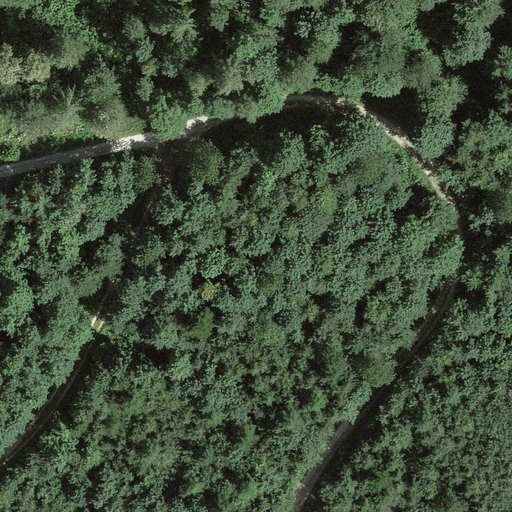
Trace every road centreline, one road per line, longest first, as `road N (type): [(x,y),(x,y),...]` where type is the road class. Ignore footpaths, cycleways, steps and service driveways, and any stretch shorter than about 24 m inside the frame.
road 1 (track): [(172,132),(245,107),(325,103),(393,131),(436,181),(448,211),(452,267),(444,293),(321,459),(292,511)]
road 2 (track): [(172,132),(163,179),(62,394),(0,461)]
road 3 (track): [(0,171),(172,132)]
